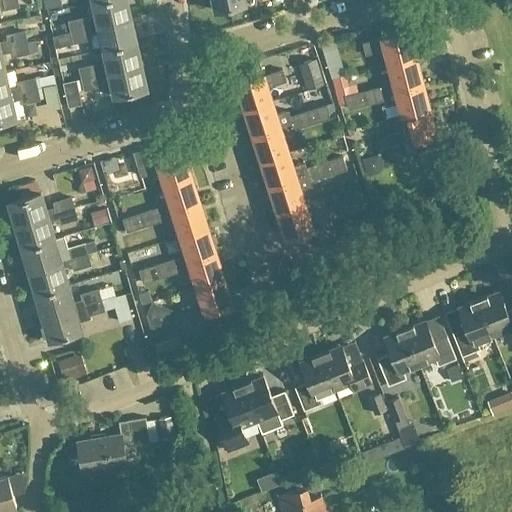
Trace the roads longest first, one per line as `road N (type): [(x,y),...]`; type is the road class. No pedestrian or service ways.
road 1 (residential): [(41,434),(497,250),(502,221),(444,0)]
road 2 (residential): [(276,297),(220,114),(196,99)]
road 3 (residential): [(198,61),(402,0)]
road 4 (residential): [(0,174),(162,126),(196,99)]
road 5 (residential): [(41,434),(0,315)]
